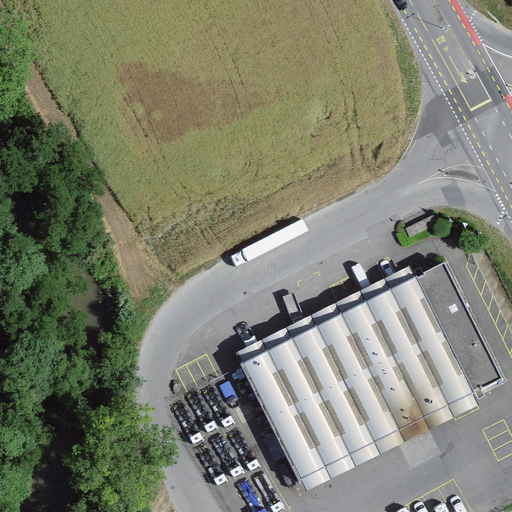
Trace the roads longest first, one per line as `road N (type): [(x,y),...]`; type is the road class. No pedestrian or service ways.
road 1 (unknown): [(344,511),(507,415)]
road 2 (secondary): [(495,129),(417,0)]
